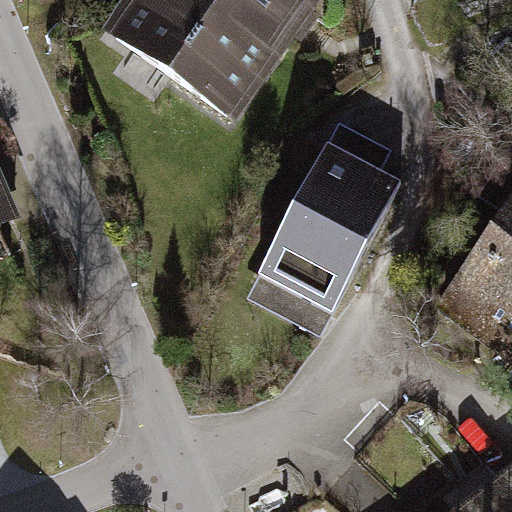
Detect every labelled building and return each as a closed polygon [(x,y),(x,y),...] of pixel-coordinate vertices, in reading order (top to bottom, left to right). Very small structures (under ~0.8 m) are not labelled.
[(143,0),(116,39),(228,117),(311,0),(143,0)] [(402,186),(327,147),(247,303),(322,341),(402,186)] [(0,208),(15,202),(0,165),(0,208)] [(511,356),(511,204),(441,311),(511,358),(511,356)] [(463,511),(511,511),(511,460),(457,504),(463,511)]
